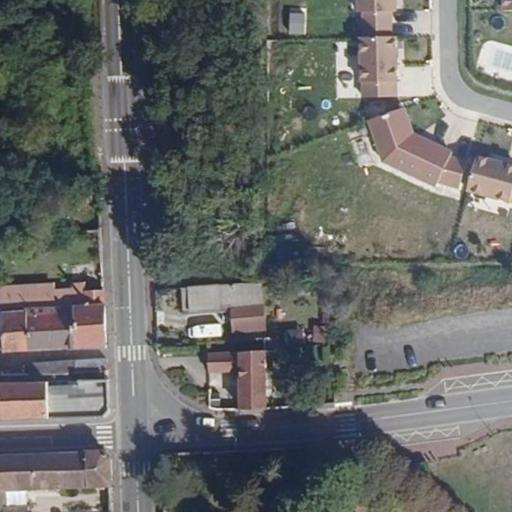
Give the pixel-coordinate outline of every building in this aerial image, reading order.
[(346,0),(347,27),(352,27),(379,26),(385,26),(384,0),(346,0)] [(511,0),(491,0),(492,24),(511,23),(511,0)] [(379,26),(352,27),(353,51),(380,50),(379,26)] [(352,96),(352,111),(385,110),(385,95),(386,95),(385,50),(380,50),(353,51),(349,51),(350,96),(352,96)] [(393,121),(358,134),(372,175),(425,200),(428,195),(449,201),(456,174),(440,170),(442,165),(403,147),(393,121)] [(466,169),(457,204),(500,215),(500,214),(511,217),(511,182),(509,182),(509,181),(466,169)] [(0,293),(20,294),(41,294),(48,294),(47,268),(0,268),(0,293)] [(102,336),(101,281),(82,280),(81,285),(65,286),(65,291),(67,291),(67,294),(68,336),(102,336)] [(260,327),(259,280),(179,281),(179,302),(229,301),(229,313),(229,326),(260,327)] [(68,336),(67,294),(48,294),(41,294),(42,303),(20,303),(20,337),(68,336)] [(0,336),(20,337),(20,303),(20,299),(0,298),(0,336)] [(229,301),(179,302),(179,312),(229,313),(229,301)] [(193,326),(193,338),(223,337),(222,326),(193,326)] [(10,349),(11,362),(20,363),(20,349),(10,349)] [(20,349),(20,363),(31,362),(31,349),(20,349)] [(31,349),(31,362),(54,362),(55,349),(31,349)] [(68,363),(68,349),(55,349),(54,362),(68,363)] [(102,362),(103,349),(68,349),(68,363),(102,362)] [(233,406),(258,406),(259,349),(199,350),(199,369),(232,367),(233,406)] [(0,406),(103,406),(103,370),(69,370),(69,384),(41,384),(40,369),(0,370),(0,406)] [(0,511),(8,511),(7,493),(90,489),(88,448),(0,452),(0,511)]
